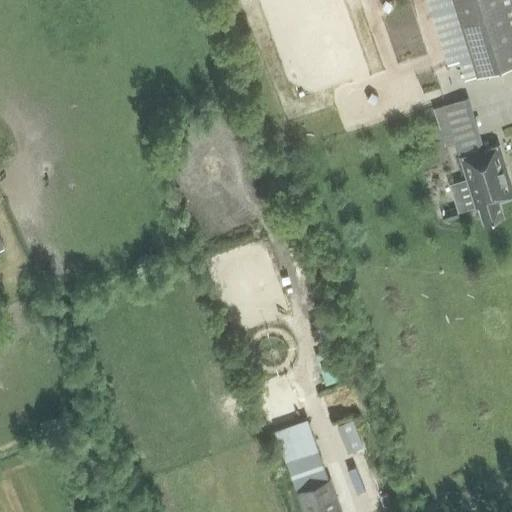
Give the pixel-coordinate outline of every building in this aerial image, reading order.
[(451,0),(476,77),(511,65),(511,33),(501,0),(451,0)] [(434,107),(441,129),(430,132),(434,144),(444,141),(445,145),(456,142),(445,104),(434,107)] [(496,200),(511,194),(511,193),(497,145),(459,157),(474,207),(477,206),(482,221),(501,215),(496,200)] [(441,211),(444,221),(459,216),(456,207),(441,211)] [(274,428),(303,511),(340,511),(307,417),(274,428)]
